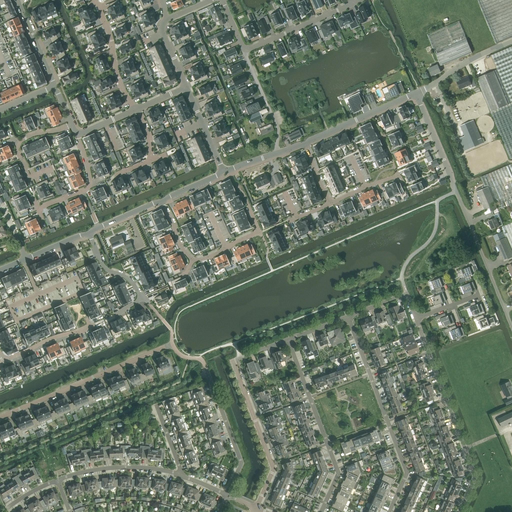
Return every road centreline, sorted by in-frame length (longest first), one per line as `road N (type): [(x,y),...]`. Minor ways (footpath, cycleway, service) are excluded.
road 1 (residential): [(511,328),(415,94)]
road 2 (residential): [(390,511),(407,472),(348,317)]
road 3 (residential): [(416,318),(476,476),(459,511)]
road 4 (residential): [(320,511),(338,473),(289,340)]
road 5 (residential): [(0,418),(164,347)]
road 6 (residential): [(159,201),(194,260),(260,232),(248,205)]
road 7 (residential): [(256,507),(272,469),(233,361)]
road 8 (residential): [(228,495),(242,463),(205,366)]
road 9 (residential): [(89,232),(103,266),(126,276),(139,296),(104,320)]
road 10 (residential): [(244,51),(359,0)]
road 11 (residential): [(58,480),(117,467),(182,474)]
road 12 (residential): [(303,142),(415,94)]
